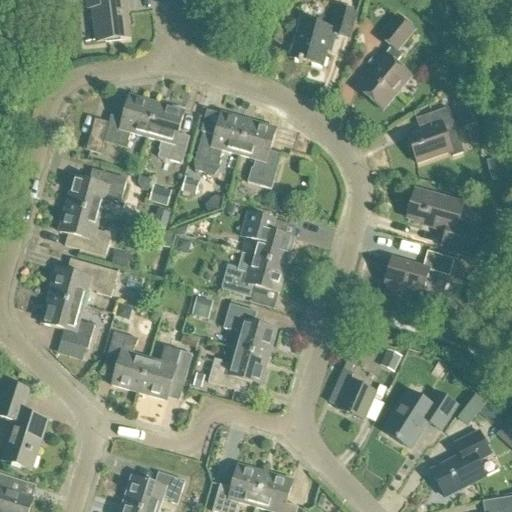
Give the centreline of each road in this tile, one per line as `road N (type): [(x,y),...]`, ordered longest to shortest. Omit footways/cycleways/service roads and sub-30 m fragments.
road 1 (residential): [(175,67),(266,90),(335,138),(358,173),(360,200),(297,434)]
road 2 (residential): [(0,288),(51,108),(67,86),(91,75),(175,67)]
road 3 (residential): [(297,434),(217,416),(192,445),(96,436)]
road 4 (residential): [(96,436),(0,321)]
